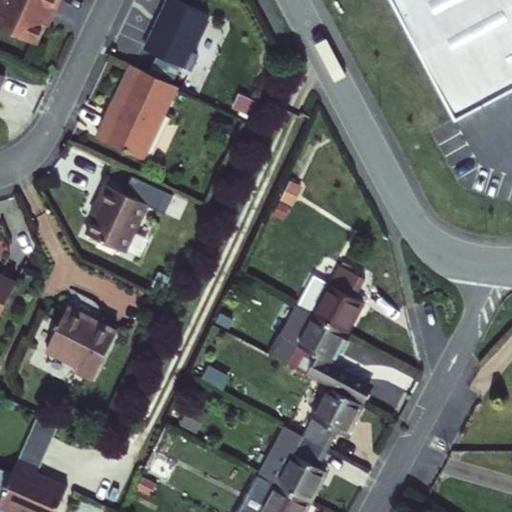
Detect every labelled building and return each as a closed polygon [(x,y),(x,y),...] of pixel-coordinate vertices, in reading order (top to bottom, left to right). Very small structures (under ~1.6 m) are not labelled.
[(58,0),(0,0),(0,29),(34,45),(39,35),(44,24),(39,23),(44,13),(51,17),(58,0)] [(207,10),(184,0),(162,0),(154,19),(141,47),(187,69),(196,51),(188,48),(207,10)] [(511,0),(390,0),(455,118),(511,86),(511,0)] [(128,61),(106,112),(112,115),(135,65),(128,61)] [(175,84),(135,65),(112,115),(106,112),(100,125),(94,138),(141,158),(175,84)] [(147,157),(158,162),(177,122),(166,117),(147,157)] [(146,203),(101,183),(98,192),(94,201),(99,202),(84,235),(123,253),(146,203)] [(297,304),(313,312),(337,263),(322,255),(297,304)] [(361,275),(337,263),(313,312),(345,328),(352,312),(360,297),(352,294),(361,275)] [(0,307),(13,281),(0,274),(0,307)] [(120,321),(68,298),(58,320),(47,343),(80,357),(76,364),(97,373),(120,321)] [(313,312),(297,304),(271,356),(287,364),(313,312)] [(367,389),(353,381),(339,365),(329,360),(345,328),(313,312),(287,364),(329,386),(360,402),(364,395),(367,389)] [(360,402),(329,386),(306,434),(332,448),(341,431),(348,435),(355,419),(362,403),(360,402)] [(306,434),(288,425),(264,475),(282,485),(315,502),(322,486),(330,471),(323,467),(332,448),(306,434)] [(0,507),(10,511),(56,511),(66,490),(35,476),(39,468),(32,465),(19,459),(11,477),(0,471),(0,507)] [(309,511),(315,502),(282,485),(268,511),(309,511)]
